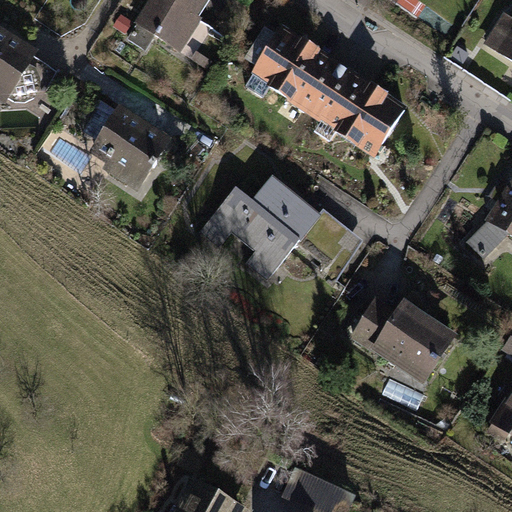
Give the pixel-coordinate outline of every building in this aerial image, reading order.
[(216,0),(150,0),(125,42),(144,53),(154,36),(184,54),(216,0)] [(511,21),(504,17),(484,47),(511,68),(511,21)] [(43,52),(0,28),(0,89),(17,99),(43,52)] [(411,109),(282,31),(252,80),(381,158),(411,109)] [(115,109),(89,150),(144,187),(169,145),(115,109)] [(254,202),(238,190),(201,237),(265,288),(321,219),(272,180),(254,202)] [(511,185),(486,229),(511,244),(511,185)] [(428,390),(456,338),(403,305),(397,315),(375,301),(351,340),(428,390)] [(511,399),(495,427),(511,436),(511,399)] [(288,464),(276,491),(320,511),(342,511),(351,494),(288,464)] [(252,511),(255,507),(189,471),(166,511),(252,511)]
